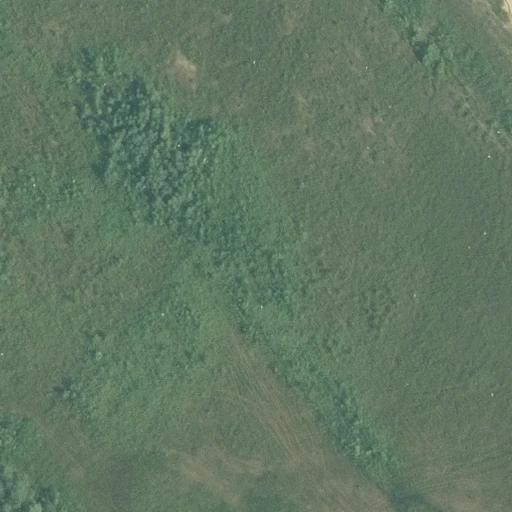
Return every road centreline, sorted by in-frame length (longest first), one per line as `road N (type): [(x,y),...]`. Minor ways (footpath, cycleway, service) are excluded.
road 1 (residential): [(215,511),(372,0)]
road 2 (residential): [(140,0),(58,260)]
road 3 (residential): [(58,260),(12,445)]
road 4 (residential): [(511,340),(456,511)]
road 5 (residential): [(420,0),(511,114)]
